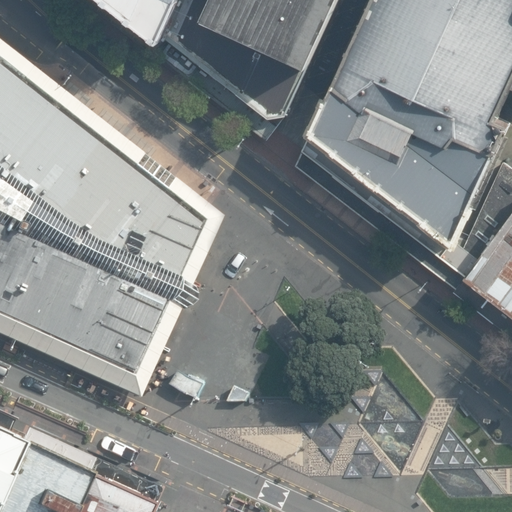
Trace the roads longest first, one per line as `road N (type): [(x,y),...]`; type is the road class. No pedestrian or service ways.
road 1 (tertiary): [(511,382),(36,0)]
road 2 (tertiary): [(315,511),(0,370)]
